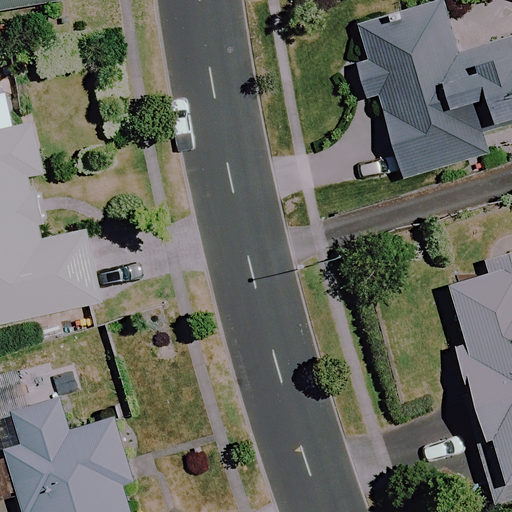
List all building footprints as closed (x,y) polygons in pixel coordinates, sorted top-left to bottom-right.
[(0,0),(0,14),(67,3),(66,0),(0,0)] [(511,34),(462,49),(448,1),(362,26),(372,61),(362,64),(372,98),(382,95),(406,179),(491,154),(484,130),(511,121),(511,34)] [(48,173),(37,124),(0,132),(0,325),(106,302),(90,232),(46,242),(31,177),(48,173)] [(511,254),(451,271),(471,345),(461,347),(479,410),(471,412),(496,503),(511,498),(511,254)] [(76,432),(65,400),(18,415),(28,446),(10,451),(29,511),(133,511),(124,482),(139,477),(120,418),(76,432)]
